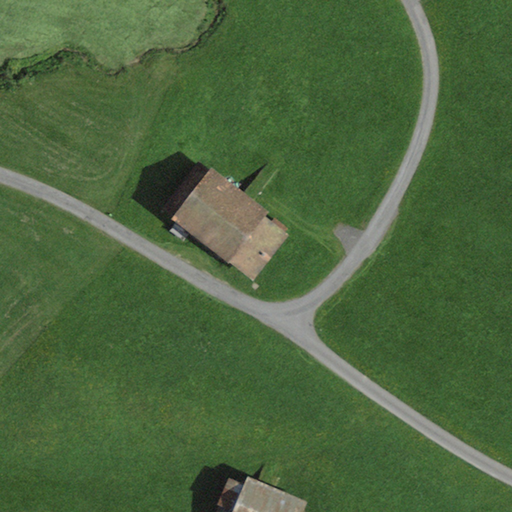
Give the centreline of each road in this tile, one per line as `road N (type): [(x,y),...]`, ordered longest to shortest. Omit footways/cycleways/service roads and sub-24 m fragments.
road 1 (track): [(281,315),(326,290),(371,241),(404,184),(434,106),(429,35),(409,0)]
road 2 (unclassified): [(0,175),(258,311),(281,315)]
road 3 (track): [(281,315),(288,329),(412,419),(511,479)]
